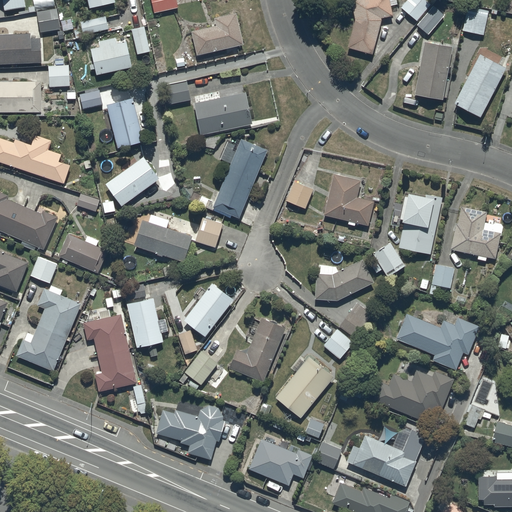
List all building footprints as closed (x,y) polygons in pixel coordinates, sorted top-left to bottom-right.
[(177,0),(151,0),(154,11),(179,6),(177,0)] [(350,0),(355,21),(348,48),(372,55),(381,18),(392,16),(390,6),(397,5),(396,0),(350,0)] [(431,4),(425,0),(408,0),(402,8),(418,21),(431,4)] [(444,15),(431,4),(418,21),(414,25),(427,36),(444,15)] [(57,5),(36,9),(40,30),(61,27),(57,5)] [(484,35),(489,12),(468,8),(463,31),(484,35)] [(216,22),(191,27),(197,51),(198,51),(198,53),(210,51),(210,49),(222,47),(223,48),(236,45),(236,43),(243,42),(235,9),(214,14),(216,22)] [(109,26),(106,14),(81,19),(84,31),(109,26)] [(143,23),(131,26),(137,51),(149,48),(143,23)] [(0,61),(41,60),(40,35),(30,35),(30,30),(0,31),(0,61)] [(132,63),(126,37),(116,39),(115,35),(99,39),(100,43),(90,45),(94,60),(90,61),(91,67),(95,66),(96,71),(132,63)] [(442,101),(451,48),(424,44),(414,96),(442,101)] [(455,105),(480,119),(506,69),(481,56),(455,105)] [(70,83),(69,62),(48,63),(49,84),(70,83)] [(190,97),(186,76),(166,81),(171,101),(190,97)] [(0,78),(0,108),(41,109),(41,79),(0,78)] [(99,87),(80,91),(83,106),(102,102),(99,87)] [(246,89),(194,100),(200,132),(253,122),(246,89)] [(132,94),(106,100),(117,144),(143,138),(132,94)] [(0,134),(0,158),(63,180),(70,162),(59,158),(61,151),(48,147),(52,136),(35,130),(32,140),(16,134),(14,140),(0,134)] [(238,214),(268,146),(237,133),(234,141),(228,139),(221,155),(232,160),(213,203),(215,204),(213,208),(230,215),(232,211),(238,214)] [(159,175),(143,153),(105,180),(121,202),(159,175)] [(360,177),(333,170),(324,211),(349,217),(348,221),(355,223),(355,219),(368,222),(374,198),(357,194),(360,177)] [(314,186),(293,177),(285,197),(305,206),(314,186)] [(430,251),(442,194),(425,190),(407,187),(406,193),(403,192),(399,215),(404,216),(398,245),(430,251)] [(0,188),(0,227),(44,246),(58,214),(43,208),(41,211),(7,196),(8,192),(0,188)] [(100,197),(81,190),(77,202),(96,209),(100,197)] [(486,254),(495,256),(500,230),(483,226),(486,209),(460,203),(451,246),(478,252),(477,256),(485,258),(486,254)] [(142,216),(133,241),(157,249),(156,251),(162,253),(162,251),(184,259),(193,233),(167,224),(169,217),(151,211),(149,218),(142,216)] [(223,220),(203,214),(195,239),(215,245),(223,220)] [(68,231),(58,253),(64,255),(62,260),(67,262),(69,257),(98,269),(107,246),(97,242),(99,238),(88,233),(85,238),(68,231)] [(405,263),(390,239),(372,249),(377,257),(370,261),(376,271),(384,266),(389,273),(405,263)] [(28,260),(0,248),(0,282),(16,289),(28,260)] [(58,261),(38,253),(30,273),(50,281),(58,261)] [(374,279),(362,255),(342,266),(337,266),(337,262),(321,261),(321,264),(318,264),(318,267),(320,268),(320,270),(316,270),(315,296),(337,297),(374,279)] [(450,285),(454,265),(436,262),(429,291),(435,293),(438,283),(450,285)] [(197,297),(183,316),(205,333),(234,295),(212,278),(204,288),(200,285),(194,294),(197,297)] [(143,280),(123,285),(126,298),(146,293),(143,280)] [(53,368),(80,301),(61,292),(62,287),(51,282),(49,287),(45,285),(38,302),(45,305),(33,333),(27,330),(24,337),(23,336),(16,353),(53,368)] [(162,292),(126,300),(137,344),(147,342),(151,355),(158,354),(155,340),(163,338),(161,330),(169,328),(166,316),(158,318),(157,312),(166,310),(162,292)] [(19,304),(0,296),(0,323),(1,321),(10,325),(19,304)] [(357,299),(339,323),(356,335),(373,312),(357,299)] [(136,380),(132,359),(136,358),(133,345),(129,346),(122,311),(111,314),(109,307),(99,310),(100,316),(82,320),(86,337),(94,335),(102,370),(95,371),(98,389),(136,380)] [(406,310),(395,336),(434,352),(432,357),(457,367),(464,350),(469,352),(480,323),(457,314),(454,321),(443,317),(440,324),(406,310)] [(263,379),(286,323),(262,313),(247,351),(236,347),(229,365),(263,379)] [(353,339),(337,325),(322,342),(339,356),(353,339)] [(197,347),(190,327),(179,331),(185,351),(197,347)] [(218,360),(201,347),(184,369),(185,369),(178,377),(184,381),(190,374),(193,376),(189,381),(196,386),(200,381),(201,382),(218,360)] [(309,353),(275,394),(300,414),(334,373),(309,353)] [(381,380),(373,396),(434,422),(454,376),(434,367),(432,373),(417,367),(412,379),(393,371),(388,383),(381,380)] [(495,381),(481,376),(470,402),(470,401),(466,410),(468,410),(464,421),(474,425),(476,421),(480,423),(482,418),(480,417),(481,415),(490,418),(492,411),(499,414),(495,381)] [(175,410),(163,406),(155,429),(181,437),(180,439),(189,442),(187,449),(211,456),(216,437),(219,438),(224,419),(221,418),(222,413),(222,412),(222,411),(222,410),(221,410),(221,409),(221,408),(220,407),(219,406),(218,405),(217,404),(216,404),(216,403),(215,403),(214,403),(213,402),(212,402),(211,402),(210,402),(209,402),(208,402),(207,402),(206,402),(205,403),(204,403),(203,404),(202,404),(202,405),(201,405),(200,406),(200,407),(198,414),(176,407),(175,410)] [(324,420),(311,415),(305,431),(319,436),(324,420)] [(511,444),(511,422),(497,419),(491,438),(511,444)] [(353,442),(347,458),(405,482),(427,431),(411,424),(401,447),(365,431),(360,445),(353,442)] [(262,435),(248,465),(289,482),(294,470),(304,475),(314,452),(298,445),(296,450),(281,444),(282,441),(265,434),(264,436),(262,435)] [(342,447),(322,439),(315,456),(335,464),(342,447)] [(511,476),(497,477),(497,473),(478,473),(478,495),(483,495),(483,501),(494,501),(494,503),(511,503),(511,476)] [(341,479),(333,500),(362,511),(383,511),(384,511),(386,511),(403,511),(409,499),(391,492),(390,495),(363,484),(361,487),(341,479)] [(465,511),(453,499),(438,511),(465,511)]
